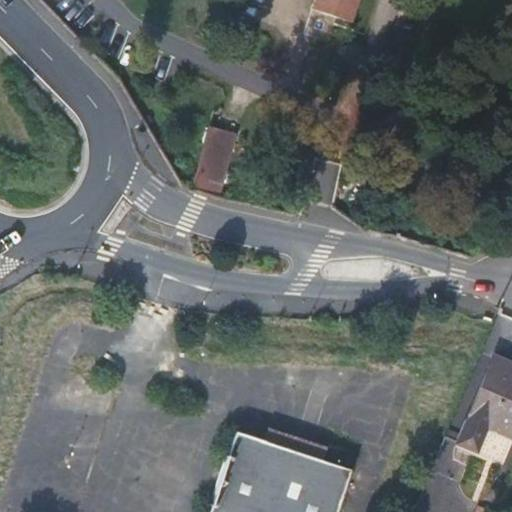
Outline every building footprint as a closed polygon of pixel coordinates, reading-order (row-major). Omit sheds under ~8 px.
[(358,0),(316,0),(311,14),(349,27),(358,0)] [(441,142),(444,145),(448,147),(452,145),(455,142),(455,137),(452,133),(448,132),(444,133),(441,137),(441,142)] [(211,133),(193,193),(220,202),(237,141),(211,133)] [(511,366),(493,358),(456,443),(474,451),(484,429),(511,442),(511,440),(511,366)] [(334,511),(348,471),(233,434),(207,511),(334,511)]
